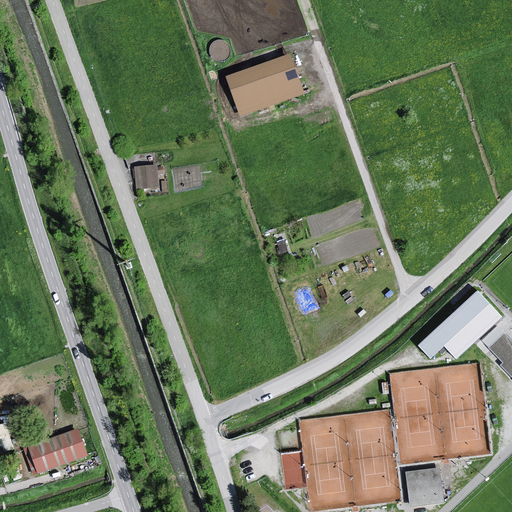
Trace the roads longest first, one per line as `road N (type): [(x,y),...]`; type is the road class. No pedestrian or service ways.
road 1 (tertiary): [(53,0),(203,417)]
road 2 (tertiary): [(128,495),(0,102)]
road 3 (unclassified): [(203,417),(360,342),(511,200)]
road 4 (track): [(411,296),(302,0)]
